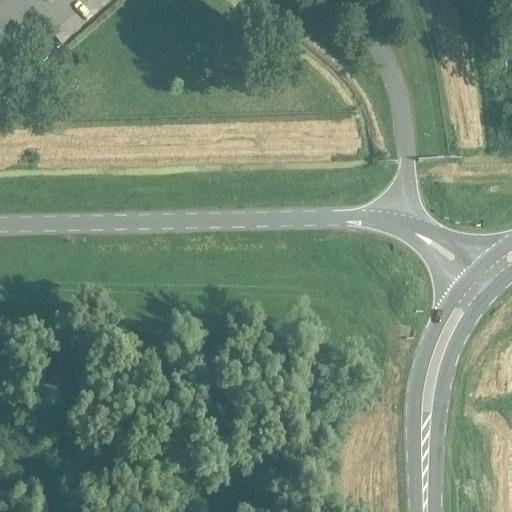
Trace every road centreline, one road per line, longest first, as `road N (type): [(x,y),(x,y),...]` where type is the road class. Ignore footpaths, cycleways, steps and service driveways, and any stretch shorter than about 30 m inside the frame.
road 1 (tertiary): [(478,280),(433,239),(372,220),(0,226)]
road 2 (secondary): [(425,511),(428,372),(452,313),(478,280)]
